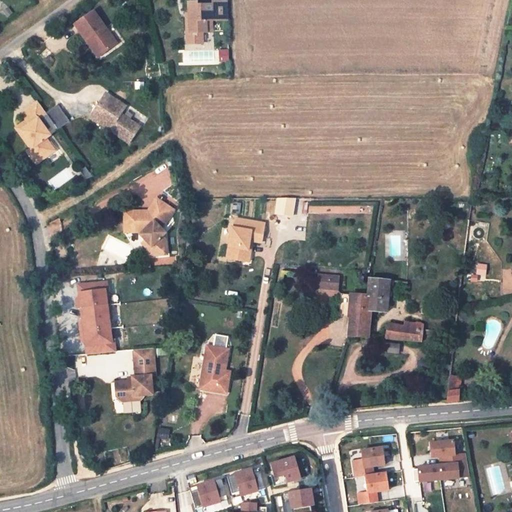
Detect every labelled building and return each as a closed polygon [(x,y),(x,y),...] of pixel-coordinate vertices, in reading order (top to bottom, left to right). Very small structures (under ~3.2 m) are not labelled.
[(211,3),(211,6),(212,22),(227,21),(226,2),(211,3)] [(196,3),(187,4),(188,34),(201,34),(205,34),(205,22),(212,22),(211,6),(196,7),(196,3)] [(90,13),(72,26),(83,42),(87,40),(99,56),(114,45),(90,13)] [(202,45),(201,34),(188,34),(185,34),(186,46),(202,45)] [(87,40),(83,42),(95,59),(99,56),(87,40)] [(227,52),(218,52),(218,64),(227,64),(227,52)] [(123,108),(103,95),(89,116),(109,129),(107,132),(126,145),(137,128),(118,115),(123,108)] [(27,121),(19,127),(33,147),(31,149),(34,153),(45,158),(54,151),(46,139),(50,136),(46,131),(55,126),(46,113),(38,102),(22,114),(27,121)] [(57,105),(46,113),(55,126),(58,130),(69,122),(57,105)] [(109,129),(89,116),(87,119),(107,132),(109,129)] [(19,127),(16,129),(31,149),(33,147),(19,127)] [(34,153),(31,149),(28,151),(37,164),(45,158),(34,153)] [(86,168),(81,171),(86,181),(92,177),(86,168)] [(142,210),(124,211),(125,232),(135,232),(145,242),(151,248),(152,257),(167,255),(165,241),(162,237),(165,234),(158,228),(165,221),(173,209),(156,198),(148,210),(148,214),(142,215),(142,210)] [(260,243),(264,224),(235,219),(233,228),(232,228),(227,258),(243,262),(245,251),(247,251),(249,241),(252,242),(260,243)] [(248,263),(252,242),(249,241),(247,251),(245,251),(243,262),(248,263)] [(147,250),(148,257),(152,257),(151,248),(145,242),(142,245),(147,250)] [(148,260),(141,261),(142,270),(149,269),(148,260)] [(329,290),(330,278),(318,277),(317,290),(329,290)] [(338,291),(339,279),(330,278),(329,290),(338,291)] [(389,281),(369,279),(369,280),(367,297),(371,297),(370,311),(387,313),(389,286),(392,286),(393,281),(389,281)] [(103,284),(74,287),(75,296),(76,296),(77,303),(71,304),(72,311),(75,311),(76,320),(77,319),(78,327),(74,327),(75,342),(80,341),(81,348),(79,348),(80,357),(110,354),(109,344),(107,345),(104,316),(106,316),(105,307),(103,307),(101,293),(104,292),(103,284)] [(371,297),(367,297),(341,295),(340,308),(343,309),(342,317),(350,318),(348,336),(368,338),(370,311),(371,297)] [(198,320),(188,319),(187,328),(196,330),(198,320)] [(405,321),(404,326),(423,329),(423,325),(422,323),(421,323),(420,322),(418,322),(415,323),(405,321)] [(423,329),(404,326),(388,324),(385,339),(421,342),(423,330),(423,329)] [(226,372),(229,351),(227,351),(228,343),(215,341),(214,349),(208,348),(201,391),(227,395),(231,373),(226,372)] [(388,352),(399,353),(400,344),(389,343),(388,352)] [(134,362),(136,379),(151,377),(156,377),(154,360),(153,350),(133,352),(134,362)] [(128,383),(116,384),(117,399),(122,403),(142,401),(144,397),(153,396),(151,377),(136,379),(132,379),(130,383),(128,383)] [(461,378),(450,377),(448,392),(459,391),(461,378)] [(447,403),(459,402),(459,399),(460,390),(459,391),(448,392),(446,401),(447,403)] [(454,441),(431,443),(432,458),(440,457),(441,465),(468,462),(466,454),(455,455),(454,441)] [(353,460),(355,477),(365,476),(374,475),(372,467),(385,465),(382,448),(362,451),(363,459),(353,460)] [(295,456),(269,464),(275,486),(307,475),(301,460),(298,461),(295,456)] [(441,465),(418,467),(420,482),(470,477),(468,462),(441,465)] [(258,468),(226,478),(232,499),(265,489),(258,468)] [(358,494),(359,505),(377,502),(376,492),(388,490),(386,473),(374,475),(365,476),(368,493),(358,494)] [(194,475),(185,478),(188,486),(196,484),(194,475)] [(221,480),(189,489),(195,511),(227,501),(221,480)] [(308,488),(279,495),(282,511),(310,511),(310,506),(312,506),(308,488)]
